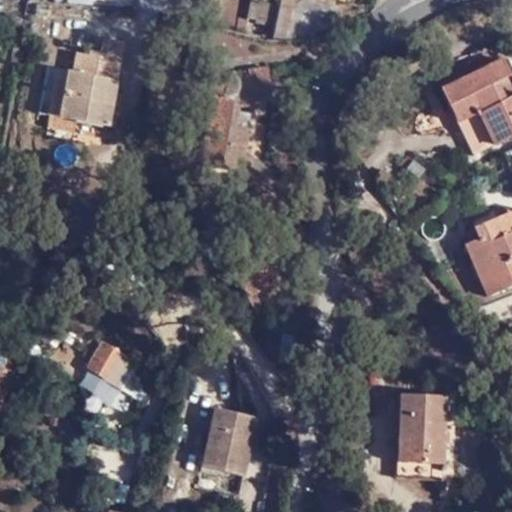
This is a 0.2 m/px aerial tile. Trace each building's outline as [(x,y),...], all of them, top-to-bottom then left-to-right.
[(248,0),(241,32),(275,40),(281,3),(268,0),(248,0)] [(282,8),(277,38),(288,38),(294,10),(282,8)] [(112,106),(114,93),(122,41),(104,39),(101,58),(77,53),(74,71),(51,66),(45,114),(118,127),(121,107),(112,106)] [(492,137),(511,127),(511,82),(505,67),(508,65),(501,50),(464,68),(460,61),(432,76),(452,114),(475,103),(492,137)] [(270,76),(267,77),(261,112),(274,110),(270,76)] [(261,112),(267,77),(248,80),(249,84),(237,88),(230,81),(228,80),(226,80),(223,80),(221,80),(219,81),(217,83),(216,85),(214,86),(213,89),(213,90),(213,93),(213,95),(214,97),(215,99),(216,101),(218,102),(214,132),(207,132),(205,149),(210,150),(207,176),(248,183),(253,184),(255,166),(252,166),(248,165),(252,141),(237,138),(240,119),(254,122),(256,112),(261,112)] [(123,95),(114,93),(112,106),(121,107),(123,95)] [(377,185),(391,168),(376,155),(370,162),(371,177),(377,185)] [(481,287),(511,274),(511,198),(466,216),(472,232),(460,237),(481,287)] [(230,270),(232,273),(240,292),(268,279),(258,257),(233,267),(230,270)] [(0,394),(5,382),(0,380),(0,375),(2,376),(7,363),(11,365),(18,349),(0,341),(0,394)] [(104,373),(118,349),(107,342),(93,366),(104,373)] [(397,457),(441,459),(444,393),(401,390),(397,457)] [(205,468),(248,478),(261,419),(217,410),(205,468)] [(439,476),(441,459),(397,457),(396,474),(439,476)]
